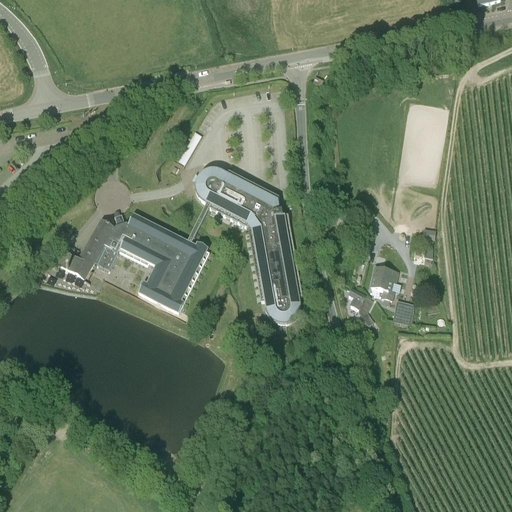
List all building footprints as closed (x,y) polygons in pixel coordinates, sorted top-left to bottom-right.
[(476,0),(478,9),(500,4),(499,0),(476,0)] [(322,84),(315,81),(314,83),(315,83),(314,86),(320,89),(322,84)] [(177,164),(185,169),(202,139),(194,135),(177,164)] [(201,178),(200,179),(203,181),(201,182),(200,185),(200,186),(199,188),(196,187),(196,188),(195,190),(195,192),(196,193),(196,195),(196,196),(197,198),(197,199),(198,201),(199,202),(200,203),(201,204),(203,205),(204,206),(205,207),(207,204),(208,205),(211,207),(212,207),(209,212),(246,231),(248,228),(251,233),(248,233),(261,305),(267,304),(268,312),(265,312),(265,314),(266,315),(267,317),(267,318),(268,320),(269,321),(270,322),(272,324),(273,324),(275,325),(276,326),(278,327),(279,327),(281,327),(283,327),(284,327),(286,327),(288,327),(289,326),(291,326),(292,325),(294,324),(295,323),(296,322),(297,320),(298,319),(299,317),(300,316),(300,314),(301,313),(301,311),(301,309),(301,308),(301,306),(297,306),(296,299),(302,298),(288,218),(283,219),(282,214),(280,214),(278,204),(279,201),(228,175),(226,180),(220,178),(222,175),(220,174),(219,174),(217,173),(215,173),(214,173),(212,173),(211,173),(209,174),(208,174),(206,175),(205,175),(203,176),(202,177),(201,178)] [(191,246),(211,207),(208,205),(187,244),(191,246)] [(196,249),(191,246),(187,244),(133,217),(128,227),(127,226),(123,227),(123,226),(124,225),(122,218),(119,219),(115,220),(117,228),(118,227),(119,228),(115,229),(114,231),(101,224),(82,262),(76,259),(66,254),(61,252),(60,254),(59,253),(53,264),(59,268),(76,277),(85,283),(91,273),(94,267),(111,276),(121,255),(148,269),(149,266),(156,269),(147,286),(144,284),(139,296),(180,317),(205,265),(210,256),(206,254),(208,251),(198,245),(196,249)] [(436,233),(424,232),(423,240),(435,241),(436,233)] [(376,270),(371,291),(384,294),(382,302),(391,304),(393,295),(390,294),(392,285),(395,286),(398,275),(376,270)] [(349,299),(354,302),(351,309),(359,313),(361,310),(364,312),(369,301),(352,293),(349,299)] [(410,327),(413,314),(414,309),(397,305),(395,314),(393,323),(410,327)] [(372,317),(366,320),(370,328),(376,325),(372,317)]
